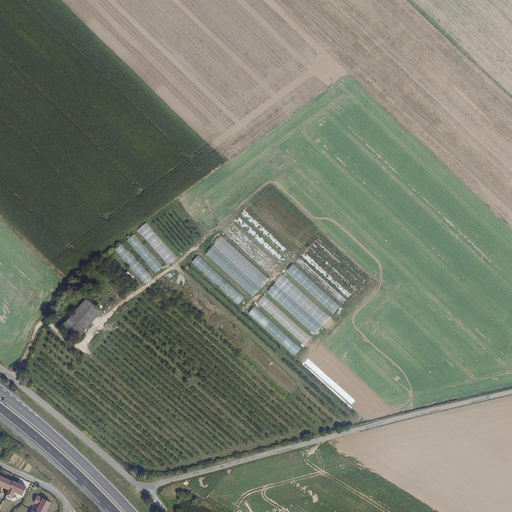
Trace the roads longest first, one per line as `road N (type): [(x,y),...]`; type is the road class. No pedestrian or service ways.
road 1 (unclassified): [(146,486),(511,391)]
road 2 (track): [(0,217),(66,281),(9,376)]
road 3 (unclassified): [(0,368),(146,486)]
road 4 (trunk): [(131,511),(0,392)]
road 5 (trunk): [(0,408),(115,511)]
